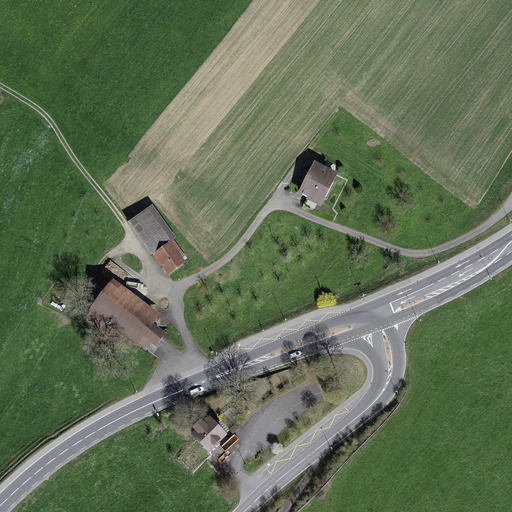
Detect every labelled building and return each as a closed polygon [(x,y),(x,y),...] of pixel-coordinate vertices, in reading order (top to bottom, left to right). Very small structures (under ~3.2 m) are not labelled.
[(319,165),(302,198),(324,209),(343,176),(319,165)] [(97,207),(94,200),(84,203),(86,210),(97,207)] [(155,207),(129,224),(156,262),(159,260),(172,278),(189,266),(175,245),(178,241),(155,207)] [(166,320),(117,283),(91,317),(140,354),(150,341),(160,348),(168,337),(159,330),(166,320)] [(215,419),(195,438),(216,459),(236,440),(215,419)]
